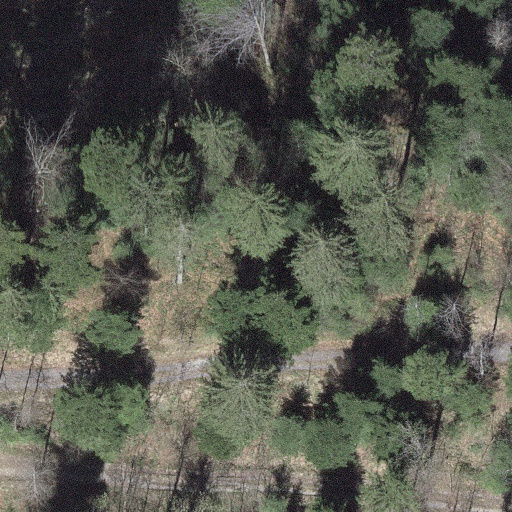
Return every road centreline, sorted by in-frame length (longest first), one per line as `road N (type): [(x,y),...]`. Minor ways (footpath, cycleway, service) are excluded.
road 1 (track): [(0,468),(179,482),(488,487),(511,495)]
road 2 (track): [(0,390),(511,351)]
road 3 (track): [(195,0),(112,83),(0,119)]
